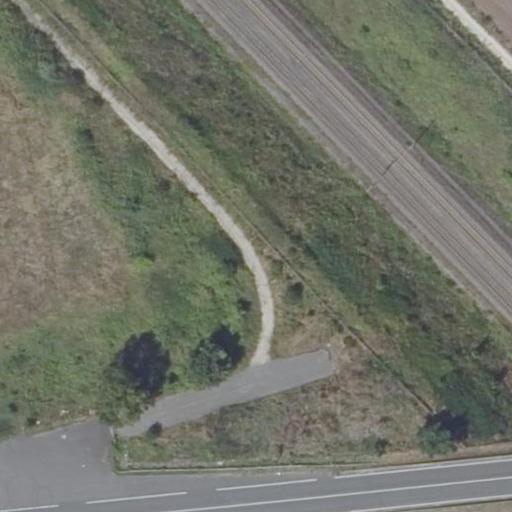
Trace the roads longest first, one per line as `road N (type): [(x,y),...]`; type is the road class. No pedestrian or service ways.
road 1 (track): [(248,393),(269,322),(246,236),(30,0)]
road 2 (secondary): [(156,511),(511,476)]
